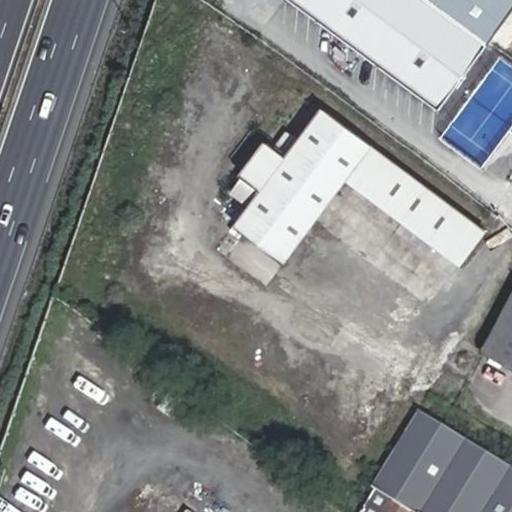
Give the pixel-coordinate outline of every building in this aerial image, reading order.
[(306,0),(439,103),(489,39),(439,0),(306,0)] [(511,0),(483,0),(486,2),(487,0),(498,0),(511,9),(511,0)] [(459,262),(484,231),(324,111),(300,140),(288,132),(275,148),(267,142),(241,176),(242,177),(263,193),(249,210),(237,224),(285,260),(347,178),(459,262)] [(249,210),(263,193),(242,177),(229,193),(249,210)] [(511,298),(484,351),(493,356),(490,361),(499,368),(504,362),(511,366),(511,298)] [(412,511),(414,509),(418,511),(490,511),(511,480),(511,466),(421,412),(374,488),(378,491),(365,511),(412,511)] [(511,511),(511,480),(490,511),(511,511)] [(212,511),(196,500),(187,511),(212,511)]
